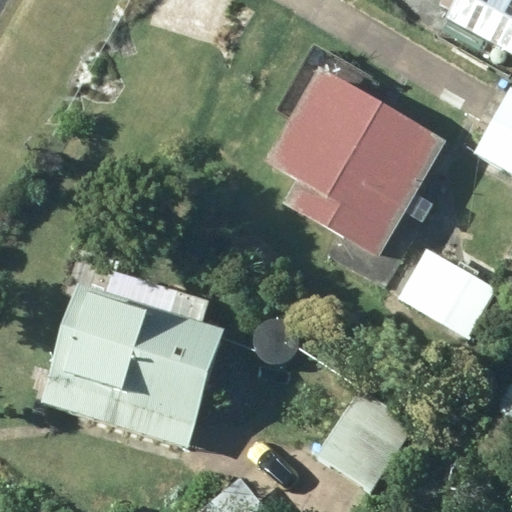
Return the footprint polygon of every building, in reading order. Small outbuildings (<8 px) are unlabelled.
[(511,55),(511,0),(455,0),(446,21),(511,55)] [(317,69),(263,164),(295,181),(282,203),(377,258),(443,143),(317,69)] [(511,90),(510,89),(474,155),(511,176),(511,90)] [(493,292),(424,250),(396,297),(465,340),(493,292)] [(76,286),(40,402),(184,446),(220,330),(76,286)] [(371,495),(414,425),(358,389),(314,458),(371,495)]
